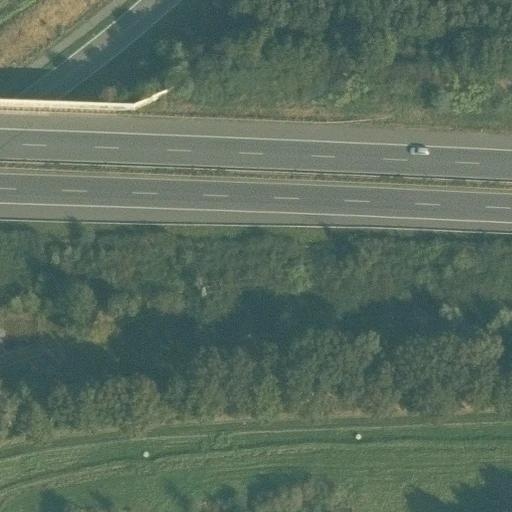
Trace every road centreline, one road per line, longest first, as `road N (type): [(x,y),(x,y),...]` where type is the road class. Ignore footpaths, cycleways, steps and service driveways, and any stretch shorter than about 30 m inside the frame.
road 1 (motorway): [(0,193),(511,216)]
road 2 (motorway): [(511,171),(0,148)]
road 3 (tertiary): [(0,125),(64,85),(160,0)]
